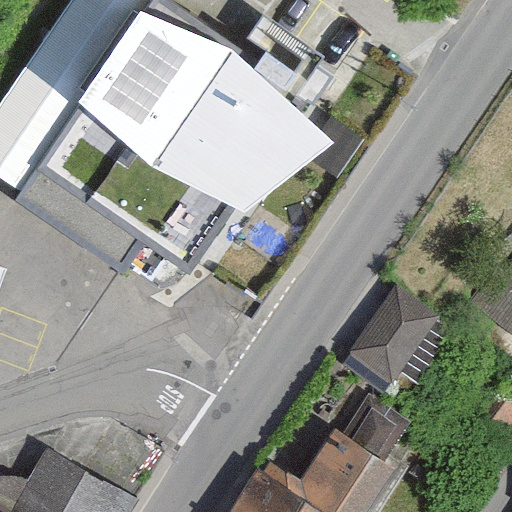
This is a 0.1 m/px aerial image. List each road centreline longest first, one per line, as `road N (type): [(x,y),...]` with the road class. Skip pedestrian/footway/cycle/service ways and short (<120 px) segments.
road 1 (tertiary): [(511,11),(230,425)]
road 2 (residential): [(0,416),(43,399),(149,384),(230,425)]
